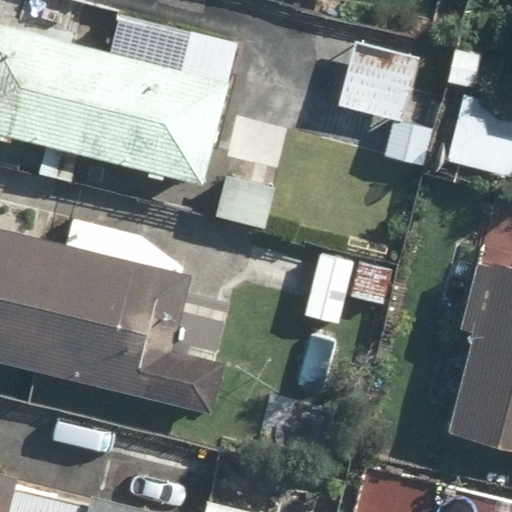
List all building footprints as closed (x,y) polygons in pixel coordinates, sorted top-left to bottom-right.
[(119,49),(0,15),(0,129),(202,186),(243,39),(131,8),(119,49)] [(511,108),(466,98),(453,155),(511,167),(511,108)] [(426,164),(434,129),(369,113),(363,136),(391,143),(388,155),(426,164)] [(282,185),(232,173),(223,214),(273,225),(282,185)] [(102,403),(107,383),(217,409),(240,317),(192,305),(201,269),(0,220),(0,356),(78,375),(73,396),(102,403)] [(446,431),(511,447),(511,261),(489,256),(446,431)] [(330,408),(272,395),(263,433),(321,445),(330,408)] [(0,472),(0,511),(12,511),(19,488),(21,478),(0,472)] [(87,511),(89,506),(19,488),(12,511),(87,511)] [(169,511),(93,492),(89,506),(87,511),(169,511)]
